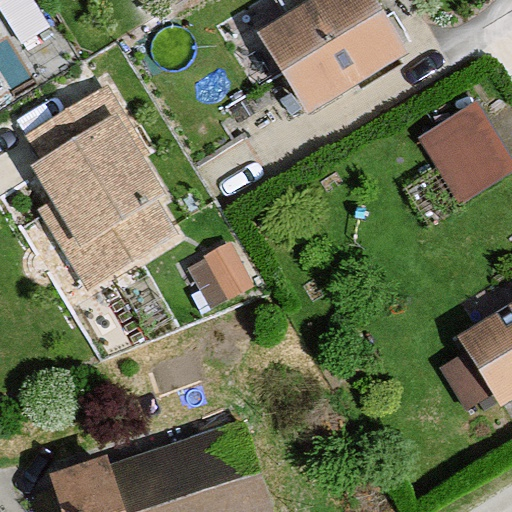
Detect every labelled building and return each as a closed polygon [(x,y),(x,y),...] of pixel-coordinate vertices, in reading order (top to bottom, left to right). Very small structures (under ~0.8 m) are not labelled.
[(361,0),(308,0),(242,39),(291,122),(397,60),(361,0)] [(38,152),(129,112),(116,84),(25,125),(38,152)] [(467,101),(410,137),(452,203),(509,168),(467,101)] [(104,123),(17,176),(85,287),(172,234),(104,123)] [(215,296),(256,275),(235,235),(194,257),(215,296)] [(511,299),(448,340),(493,409),(511,396),(511,299)] [(265,511),(230,414),(38,485),(47,511),(265,511)]
